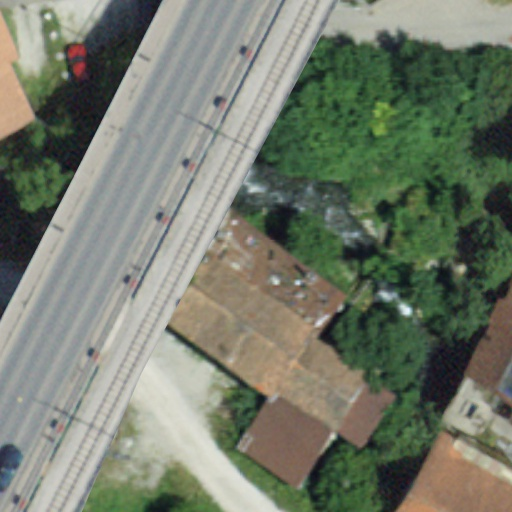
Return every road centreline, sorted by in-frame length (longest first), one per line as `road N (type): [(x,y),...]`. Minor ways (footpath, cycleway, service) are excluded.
road 1 (secondary): [(0,488),(240,0)]
road 2 (residential): [(252,511),(147,382),(0,285)]
road 3 (residential): [(249,0),(410,29),(511,28)]
